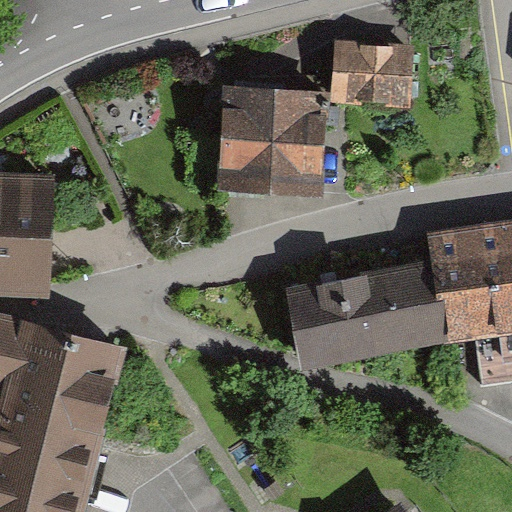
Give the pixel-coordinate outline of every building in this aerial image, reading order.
[(459,41),(392,31),(382,99),(449,109),(459,41)] [(360,90),(245,85),(241,183),(356,188),(360,90)] [(99,170),(0,163),(0,251),(94,257),(99,170)] [(459,254),(299,276),(309,344),(511,316),(511,223),(456,231),(459,254)] [(113,511),(157,355),(6,314),(0,336),(0,382),(31,391),(0,503),(0,511),(113,511)] [(468,511),(450,491),(425,511),(468,511)]
